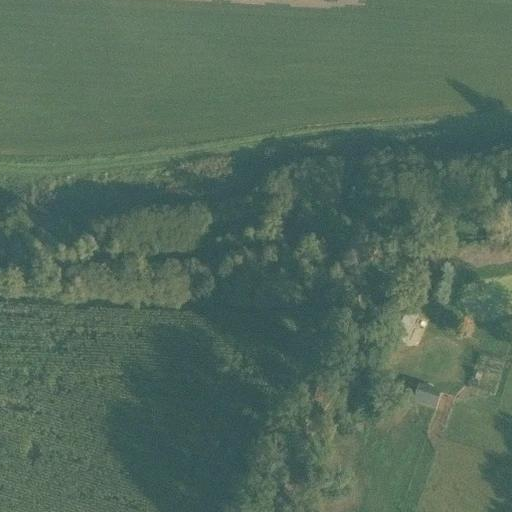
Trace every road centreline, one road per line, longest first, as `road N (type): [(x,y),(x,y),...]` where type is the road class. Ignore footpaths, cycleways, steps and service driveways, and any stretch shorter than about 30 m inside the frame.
road 1 (track): [(0,178),(511,122)]
road 2 (unknown): [(314,511),(381,340)]
